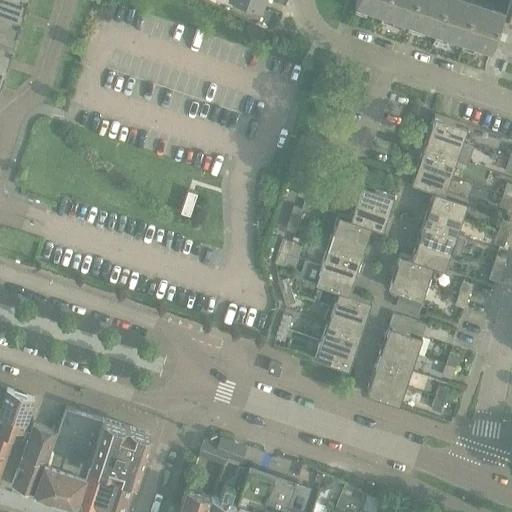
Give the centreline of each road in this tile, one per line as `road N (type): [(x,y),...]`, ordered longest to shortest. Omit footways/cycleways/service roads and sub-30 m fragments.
road 1 (tertiary): [(476,476),(200,380)]
road 2 (residential): [(511,103),(330,41),(309,23),(303,0)]
road 3 (tertiary): [(200,380),(163,327),(0,273)]
road 4 (tertiary): [(0,352),(143,399),(200,380)]
road 5 (residential): [(476,476),(511,301)]
road 6 (residential): [(144,511),(178,405),(200,380)]
road 7 (residential): [(13,114),(47,76),(71,0)]
